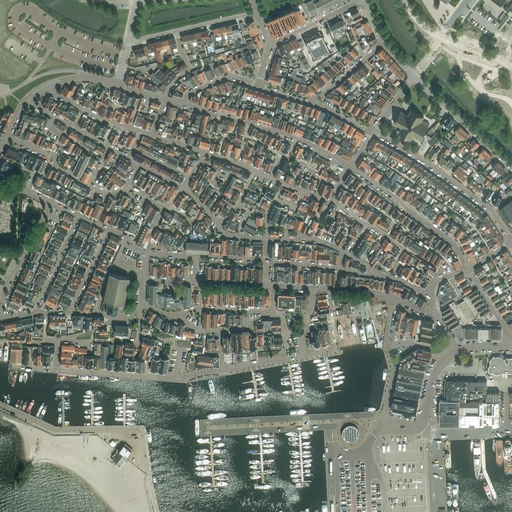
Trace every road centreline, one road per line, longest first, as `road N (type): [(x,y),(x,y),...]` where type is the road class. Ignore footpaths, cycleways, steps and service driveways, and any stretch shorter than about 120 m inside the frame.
road 1 (residential): [(372,132),(478,200),(511,242)]
road 2 (unclassified): [(140,466),(129,432),(54,430),(0,405)]
road 3 (unclassified): [(221,370),(181,378),(58,368)]
road 4 (residential): [(467,269),(447,237),(349,166)]
road 5 (residential): [(511,166),(415,75)]
road 6 (residential): [(0,307),(51,202)]
